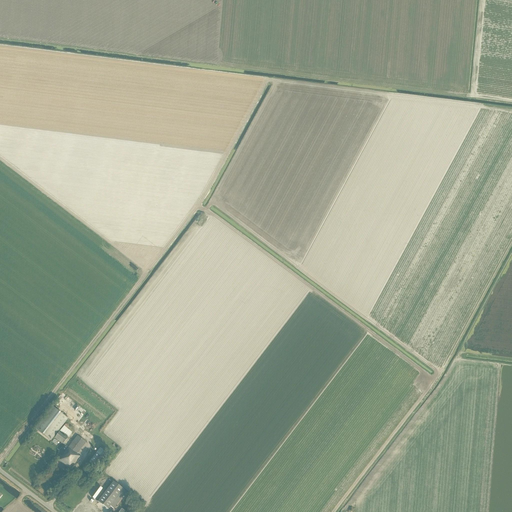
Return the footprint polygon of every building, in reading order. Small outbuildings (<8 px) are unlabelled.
[(88,390),(81,386),(78,391),(85,395),(88,390)] [(52,406),(34,428),(51,441),(68,419),(52,406)] [(66,424),(60,431),(68,437),(71,433),(67,429),(68,426),(66,424)] [(68,439),(65,437),(59,432),(55,438),(63,444),(68,439)] [(58,454),(60,456),(57,459),(71,470),(80,457),(77,455),(86,442),(77,436),(68,447),(65,445),(58,454)] [(110,456),(100,448),(89,462),(91,464),(87,468),(96,475),(110,456)] [(127,492),(113,482),(108,488),(105,492),(99,501),(98,502),(108,510),(111,507),(114,509),(127,492)] [(94,502),(104,490),(102,488),(92,500),(94,502)]
